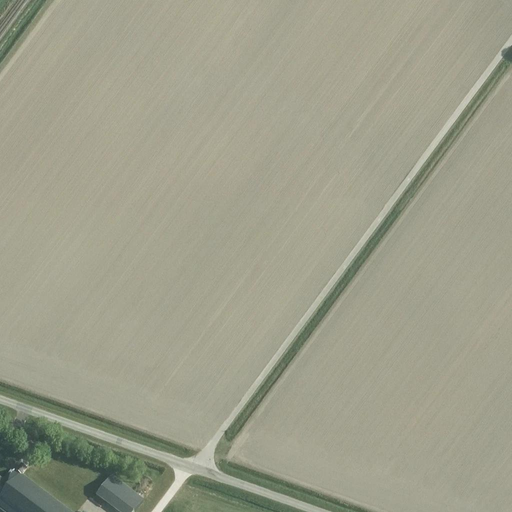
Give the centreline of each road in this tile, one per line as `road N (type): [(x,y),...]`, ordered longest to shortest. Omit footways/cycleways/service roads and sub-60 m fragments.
road 1 (track): [(511,41),(158,511)]
road 2 (unclassified): [(317,511),(0,399)]
